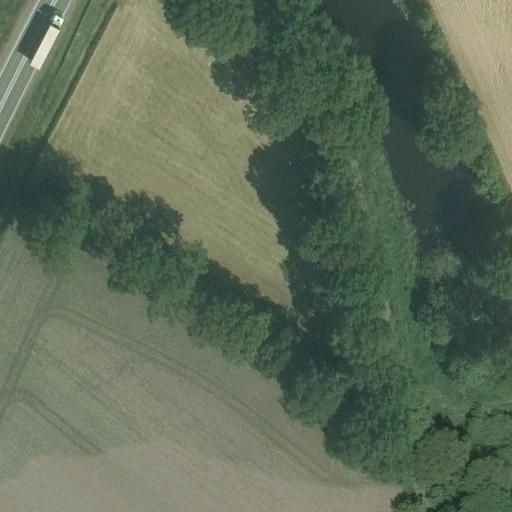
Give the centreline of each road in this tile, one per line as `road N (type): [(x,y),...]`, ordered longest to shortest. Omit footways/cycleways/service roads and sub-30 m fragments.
road 1 (unclassified): [(427,511),(338,137),(294,66),(236,0)]
road 2 (trunk): [(0,111),(55,0)]
